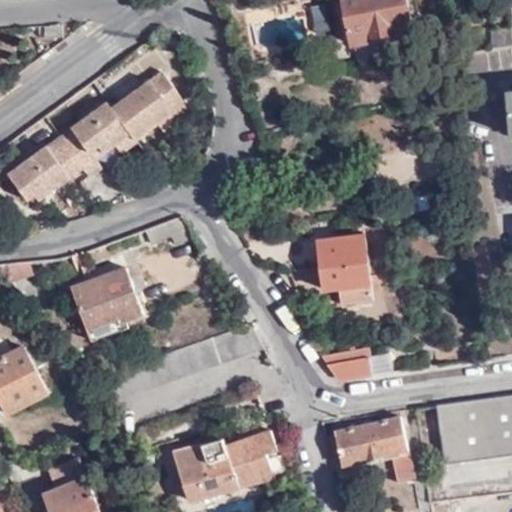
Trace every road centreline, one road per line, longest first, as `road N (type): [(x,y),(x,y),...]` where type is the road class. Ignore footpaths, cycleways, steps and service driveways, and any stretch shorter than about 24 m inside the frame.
road 1 (residential): [(194,193),(314,385),(346,399),(511,379)]
road 2 (residential): [(194,0),(234,130),(223,167),(194,193)]
road 3 (tertiary): [(165,0),(0,120)]
road 4 (residential): [(194,193),(74,238),(0,248)]
road 5 (unknown): [(511,80),(484,83),(501,182)]
